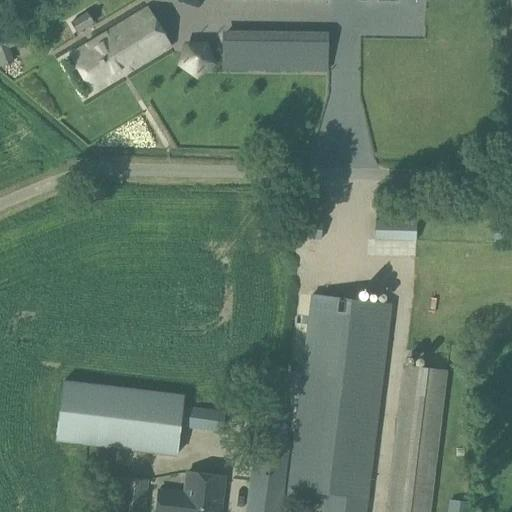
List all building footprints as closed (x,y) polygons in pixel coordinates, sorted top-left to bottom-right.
[(191,0),(191,18),(206,18),(206,0),(191,0)] [(71,55),(94,92),(169,47),(147,10),(71,55)] [(71,23),(77,33),(94,23),(88,13),(71,23)] [(327,72),(328,32),(246,31),(223,31),(222,56),(222,71),(327,72)] [(321,242),(323,221),(290,218),(287,238),(321,242)] [(415,243),(416,221),(375,220),(375,242),(415,243)] [(493,244),(511,243),(511,225),(493,227),(493,244)] [(324,493),(323,507),(359,511),(365,511),(391,305),(311,296),(288,488),(324,493)] [(430,511),(447,371),(402,365),(384,511),(430,511)] [(183,396),(64,381),(57,441),(176,456),(183,396)] [(196,411),(184,409),(182,427),(222,433),(225,411),(196,407),(196,411)] [(285,437),(288,415),(267,412),(264,434),(255,433),(245,511),(281,511),(290,438),(285,437)] [(220,511),(224,479),(189,474),(187,495),(161,491),(158,511),(220,511)] [(145,511),(148,480),(121,477),(117,511),(145,511)]
